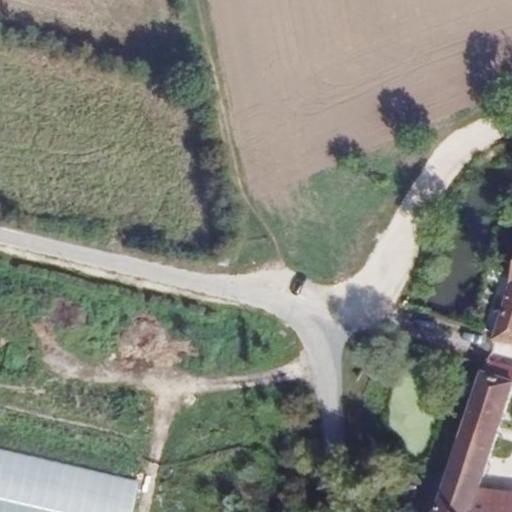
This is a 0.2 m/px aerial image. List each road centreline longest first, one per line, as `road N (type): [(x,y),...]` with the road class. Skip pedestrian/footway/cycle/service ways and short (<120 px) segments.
road 1 (track): [(330,511),(337,485),(329,366),(316,319),(370,292),(458,146),(511,118)]
road 2 (unclassified): [(0,234),(273,297),(316,319)]
road 3 (track): [(273,297),(229,151),(200,0)]
